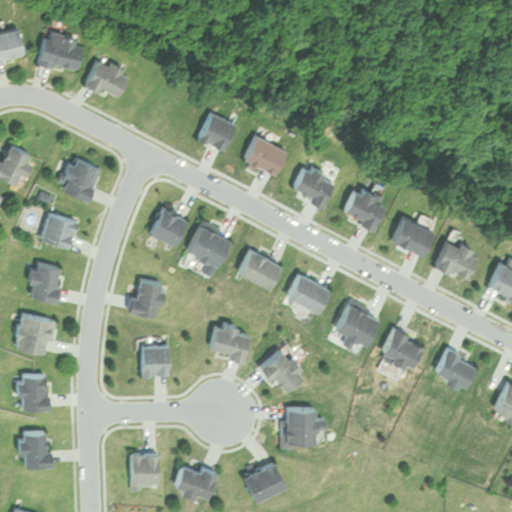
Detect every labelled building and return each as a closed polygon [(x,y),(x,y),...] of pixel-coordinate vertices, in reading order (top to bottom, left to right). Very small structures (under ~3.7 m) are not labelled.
[(0,58),(22,54),(16,26),(0,29),(0,58)] [(75,66),(79,33),(42,28),(38,61),(75,66)] [(96,55),(83,79),(114,94),(126,70),(96,55)] [(233,121),(209,109),(196,134),(220,147),(233,121)] [(272,171),(284,147),(254,133),(242,157),(272,171)] [(0,149),(0,173),(12,181),(29,151),(6,139),(0,149)] [(58,185),(85,197),(98,164),(71,153),(58,185)] [(332,176),(302,162),(289,187),(319,202),(332,176)] [(340,204),(364,224),(382,203),(358,183),(340,204)] [(147,230),(171,241),(184,216),(160,204),(147,230)] [(65,244),(74,218),(47,209),(38,235),(65,244)] [(419,252),(431,229),(401,213),(389,237),(419,252)] [(215,263),(229,234),(199,219),(185,248),(215,263)] [(444,237),(434,263),(466,276),(476,249),(444,237)] [(237,270),(267,285),(279,262),(249,247),(237,270)] [(60,265),(33,258),(25,292),(52,298),(60,265)] [(511,295),(511,265),(497,260),(487,285),(511,295)] [(327,284),(296,270),(285,294),(316,308),(327,284)] [(159,277),(131,277),(130,311),(158,312),(159,277)] [(344,298),(334,326),(350,332),(349,335),(364,340),(375,310),(344,298)] [(51,337),(54,316),(17,311),(13,345),(42,348),(43,336),(51,337)] [(247,331),(235,328),(236,326),(214,321),(208,348),(242,356),(247,331)] [(377,348),(407,365),(421,340),(391,323),(377,348)] [(167,372),(167,342),(139,342),(139,372),(167,372)] [(474,363),(457,354),(459,350),(445,343),(433,369),(463,384),(474,363)] [(282,388),(302,368),(278,344),(258,363),(282,388)] [(16,405),(44,405),(44,370),(16,370),(16,405)] [(511,380),(504,377),(491,408),(511,416),(511,380)] [(279,440),(311,440),(311,424),(322,424),(322,414),(312,414),(312,403),(279,403),(279,440)] [(45,462),(45,428),(17,428),(17,452),(20,452),(20,462),(45,462)] [(129,486),(157,486),(157,451),(129,451),(129,486)] [(239,472),(251,496),(281,481),(268,457),(239,472)] [(204,495),(212,469),(180,459),(172,485),(204,495)]
